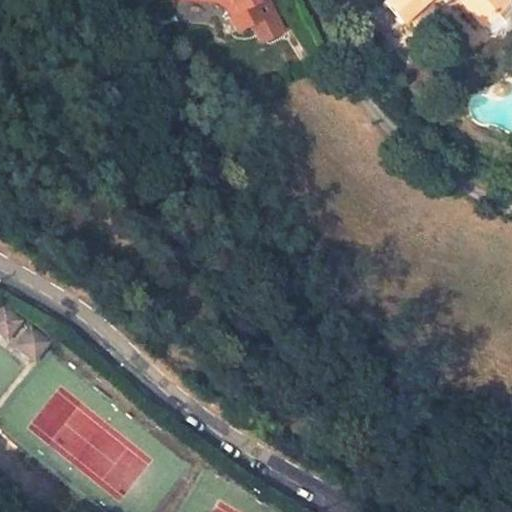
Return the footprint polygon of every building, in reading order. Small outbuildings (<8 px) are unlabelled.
[(163,0),(164,1),(215,6),(224,11),(236,34),(249,27),(258,46),(285,33),(269,0),(163,0)] [(506,0),(390,0),(386,4),(404,25),(432,0),(443,0),(448,5),(453,0),(459,0),(485,28),(511,5),(506,0)] [(511,5),(485,28),(492,36),(506,37),(511,31),(511,5)] [(20,321),(2,306),(0,307),(0,336),(5,340),(20,321)] [(29,327),(13,346),(33,362),(48,343),(29,327)]
